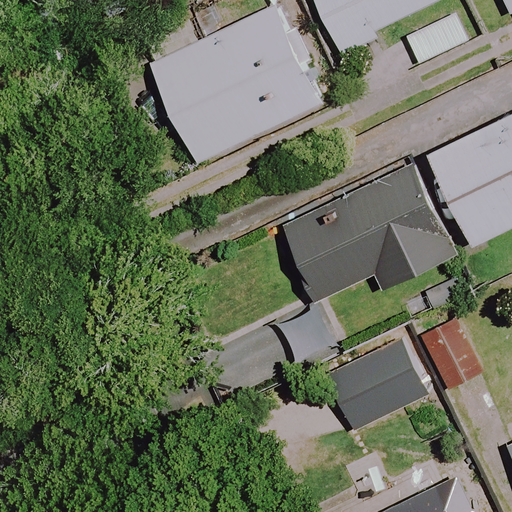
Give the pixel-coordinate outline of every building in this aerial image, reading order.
[(99,12),(92,0),(20,0),(42,42),(99,12)] [(108,0),(114,11),(137,0),(108,0)] [(314,72),(321,69),(301,25),(290,0),(286,0),(153,60),(198,161),(328,103),(314,72)] [(442,0),(298,0),(310,22),(321,16),(341,58),(381,39),(378,34),(444,2),(442,0)] [(470,42),(456,12),(406,36),(420,65),(470,42)] [(511,226),(511,115),(434,153),(477,243),(511,226)] [(418,164),(282,226),(296,258),(289,262),(310,309),(376,279),(381,289),(459,253),(418,164)] [(299,360),(339,343),(332,326),(324,330),(317,313),(285,326),(299,360)] [(418,336),(444,394),(493,373),(467,315),(418,336)] [(296,367),(274,325),(197,365),(220,407),(296,367)] [(451,511),(442,487),(378,511),(451,511)]
